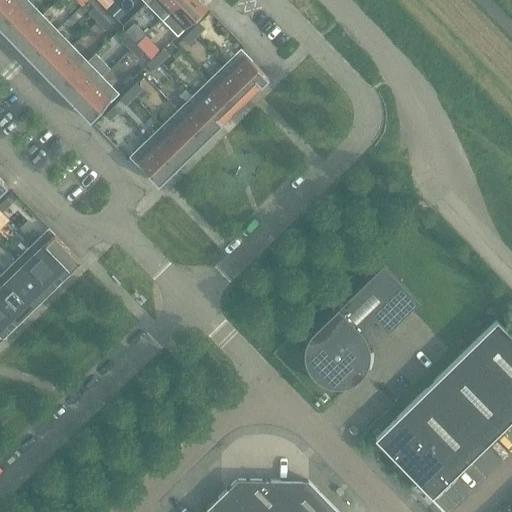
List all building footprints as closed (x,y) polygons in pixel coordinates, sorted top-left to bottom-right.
[(0,0),(0,25),(25,0),(0,0)] [(0,29),(13,43),(41,15),(26,0),(25,0),(0,25),(0,29)] [(162,19),(181,0),(150,0),(147,3),(162,19)] [(183,29),(205,8),(197,0),(181,0),(162,19),(163,20),(169,14),(183,29)] [(103,16),(94,8),(89,13),(97,22),(103,16)] [(28,58),(56,31),(41,15),(13,43),(28,58)] [(111,25),(103,16),(97,22),(105,30),(111,25)] [(196,37),(204,29),(199,23),(190,31),(196,37)] [(43,74),(71,46),(56,31),(28,58),(43,74)] [(187,45),(196,37),(190,31),(182,40),(187,45)] [(135,44),(127,36),(121,41),(130,50),(135,44)] [(144,53),(135,44),(130,50),(138,58),(144,53)] [(58,89),(86,62),(71,46),(43,74),(58,89)] [(161,63),(169,55),(164,49),(155,57),(161,63)] [(267,78),(240,50),(224,66),(251,94),(267,78)] [(152,71),(161,63),(155,57),(147,65),(152,71)] [(73,105),(101,77),(86,62),(58,89),(73,105)] [(251,94),(224,66),(208,81),(236,109),(251,94)] [(89,121),(117,94),(101,77),(73,105),(89,121)] [(236,109),(208,81),(193,96),(220,124),(236,109)] [(134,97),(142,89),(137,83),(128,91),(134,97)] [(125,105),(134,97),(128,91),(120,100),(125,105)] [(220,124),(193,96),(178,111),(205,139),(220,124)] [(110,121),(118,112),(113,107),(104,115),(110,121)] [(205,139),(178,111),(162,126),(189,154),(205,139)] [(189,154),(162,126),(146,141),(174,169),(189,154)] [(174,169),(146,141),(130,157),(157,185),(174,169)] [(0,211),(2,213),(10,205),(5,199),(0,203),(0,211)] [(79,261),(48,228),(32,244),(63,277),(79,261)] [(63,277),(32,244),(16,259),(47,292),(63,277)] [(47,292),(16,259),(1,274),(32,307),(47,292)] [(360,333),(374,319),(386,332),(418,301),(382,264),(312,332),(310,335),(307,339),(306,342),(304,346),(303,350),(303,354),(303,358),(304,362),(305,366),(307,370),(309,374),(312,377),(315,380),(318,382),(321,385),(325,386),(329,387),(333,388),(337,388),(342,388),(346,387),(349,385),(353,383),(356,381),(361,377),(363,375),(364,373),(365,371),(366,369),(367,368),(368,365),(368,362),(368,360),(367,357),(366,355),(365,352),(369,351),(368,349),(367,346),(366,342),(364,339),(362,335),(360,333)] [(32,307),(1,274),(0,275),(0,304),(16,322),(32,307)] [(16,322),(0,304),(0,335),(1,337),(16,322)] [(511,337),(496,321),(466,351),(511,398),(511,337)] [(511,419),(511,398),(466,351),(435,380),(492,439),(511,419)] [(492,439),(435,380),(405,410),(462,468),(492,439)] [(462,468),(405,410),(374,439),(431,498),(462,468)] [(275,511),(285,503),(262,480),(237,479),(226,489),(248,511),(275,511)] [(285,503),(308,480),(262,480),(285,503)] [(338,511),(308,480),(285,503),(293,511),(338,511)] [(248,511),(226,489),(202,511),(248,511)] [(293,511),(285,503),(275,511),(293,511)]
